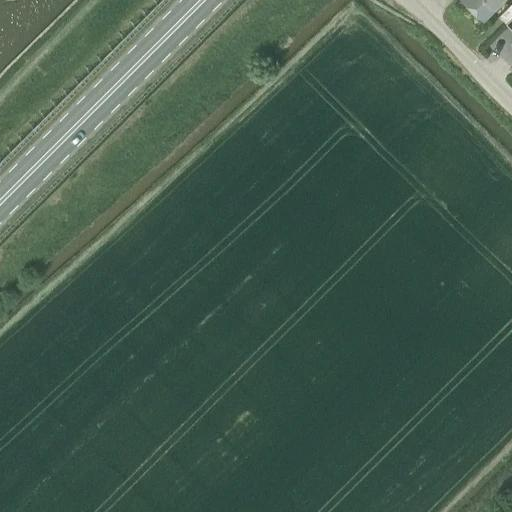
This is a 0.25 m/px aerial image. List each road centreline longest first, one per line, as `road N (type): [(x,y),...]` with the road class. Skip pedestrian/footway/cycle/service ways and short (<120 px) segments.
road 1 (primary): [(0,200),(200,0)]
road 2 (unclassified): [(511,102),(412,0)]
